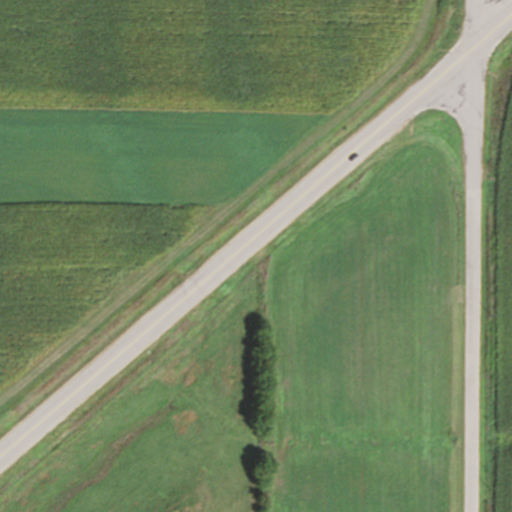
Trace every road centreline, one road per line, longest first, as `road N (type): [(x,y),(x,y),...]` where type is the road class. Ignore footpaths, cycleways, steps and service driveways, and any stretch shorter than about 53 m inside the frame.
road 1 (primary): [(511,19),(0,464)]
road 2 (residential): [(470,0),(467,511)]
